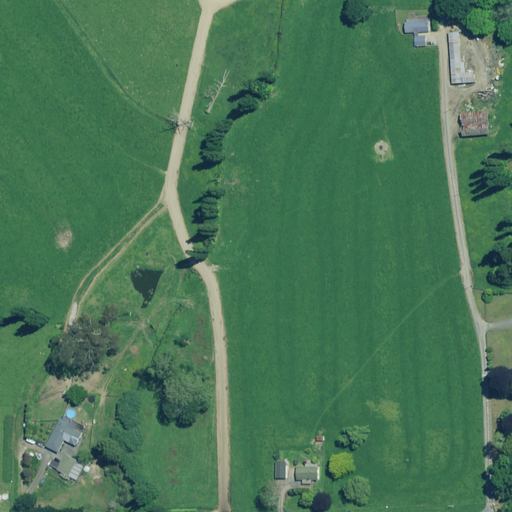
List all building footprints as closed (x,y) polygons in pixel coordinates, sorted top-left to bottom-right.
[(430,32),(430,20),(407,21),(407,33),(416,33),(417,46),(428,46),(428,36),(420,36),(420,32),(430,32)] [(463,73),(461,32),(451,33),(454,84),(476,83),(475,73),(463,73)] [(492,135),(490,106),(464,108),(466,137),(492,135)] [(91,404),(92,404),(93,404),(94,404),(95,404),(95,403),(96,403),(96,402),(97,402),(97,401),(97,400),(97,399),(97,398),(96,397),(95,396),(94,396),(93,396),(92,396),(91,396),(90,396),(90,397),(89,397),(89,398),(89,399),(88,399),(88,400),(89,401),(89,402),(90,403),(91,404)] [(68,418),(69,419),(70,419),(71,419),(71,418),(72,418),(73,418),(73,417),(73,416),(74,416),(74,415),(74,414),(73,413),(73,412),(72,411),(71,411),(70,411),(69,411),(68,411),(67,411),(67,412),(66,412),(66,413),(66,414),(66,415),(66,416),(66,417),(67,418),(68,418)] [(72,424),(62,419),(48,447),(60,453),(66,440),(78,446),(84,434),(71,427),(72,424)] [(86,465),(67,455),(59,470),(78,480),(86,465)] [(289,463),(279,463),(278,478),(288,479),(289,463)] [(313,480),(320,480),(320,468),(299,467),(299,479),(304,479),(304,484),(313,484),(313,480)]
